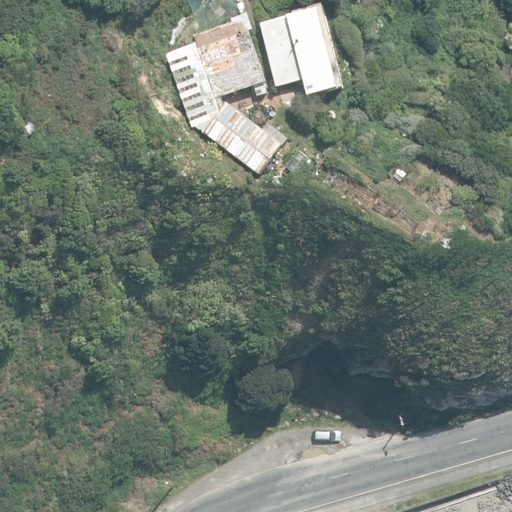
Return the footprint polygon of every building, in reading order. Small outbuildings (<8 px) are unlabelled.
[(307,82),(310,96),(340,90),(323,10),(321,10),(320,5),(292,11),(294,18),(262,25),(276,89),(307,82)] [(190,123),(262,177),(286,146),(232,102),(242,99),(241,94),(269,84),(252,31),(254,30),(249,15),(233,20),(234,24),(228,26),(228,25),(218,28),(192,37),(195,46),(168,55),(190,123)] [(286,168),(301,179),(313,162),(298,151),(286,168)] [(401,181),(409,187),(415,180),(407,174),(401,181)] [(255,389),(267,431),(303,421),(291,379),(255,389)]
